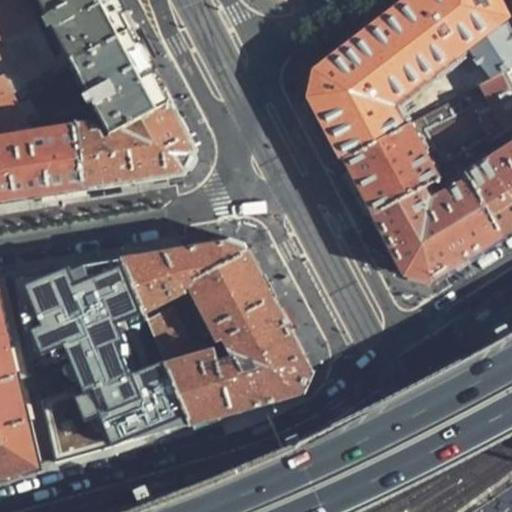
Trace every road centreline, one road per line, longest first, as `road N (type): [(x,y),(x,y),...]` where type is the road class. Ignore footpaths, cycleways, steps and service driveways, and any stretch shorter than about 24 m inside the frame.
road 1 (unclassified): [(6,511),(337,402),(402,332)]
road 2 (trunk): [(511,366),(379,439),(202,511)]
road 3 (residential): [(234,182),(217,196),(169,209),(0,236)]
road 4 (trunk): [(315,511),(389,482),(511,413)]
road 5 (unclassified): [(157,0),(211,111),(236,144)]
road 6 (unclassified): [(336,208),(264,65)]
road 7 (unclassified): [(402,332),(336,208)]
road 8 (unclassified): [(402,332),(511,264)]
